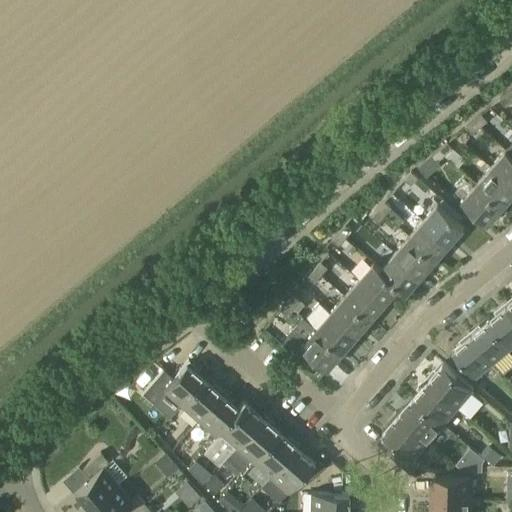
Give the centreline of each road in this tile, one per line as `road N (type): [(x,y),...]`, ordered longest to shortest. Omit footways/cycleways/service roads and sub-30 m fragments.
road 1 (residential): [(511,31),(42,421),(5,483)]
road 2 (residential): [(511,250),(438,312),(342,422)]
road 3 (residential): [(342,422),(205,323)]
